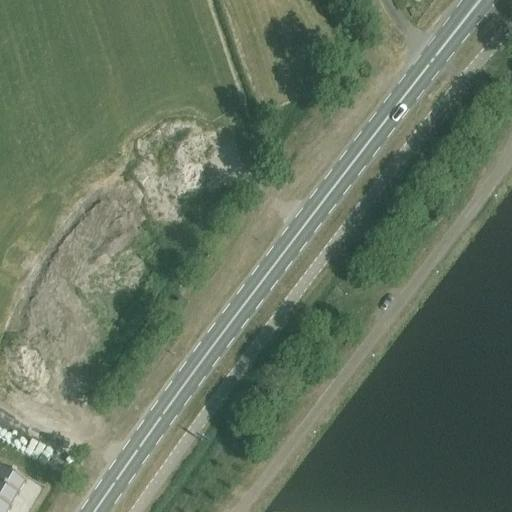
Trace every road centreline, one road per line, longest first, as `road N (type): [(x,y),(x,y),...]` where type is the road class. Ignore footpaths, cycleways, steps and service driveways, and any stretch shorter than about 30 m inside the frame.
road 1 (primary): [(93,511),(479,0)]
road 2 (unclassified): [(511,157),(237,511)]
